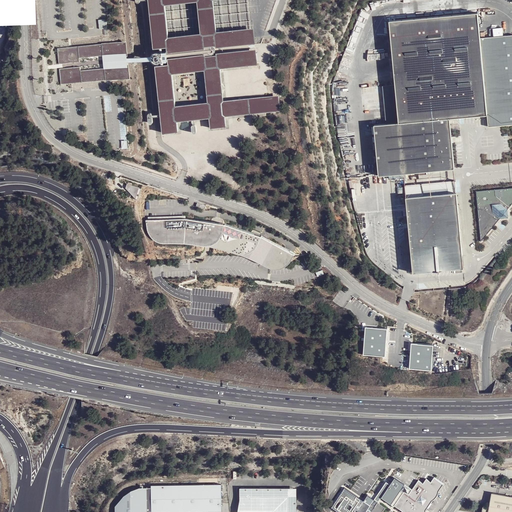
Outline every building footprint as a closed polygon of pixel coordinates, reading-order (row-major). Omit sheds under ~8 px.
[(213,23),(213,20),(211,3),(210,0),(144,0),(150,43),(162,44),(163,49),(252,42),(253,42),(253,38),(252,33),(251,26),(213,29),(213,23)] [(389,23),(394,86),(382,87),(386,126),(374,127),(378,177),(453,170),(449,120),(486,116),(487,128),(511,125),(511,35),(480,39),(477,14),(389,23)] [(99,29),(107,29),(106,20),(98,20),(99,29)] [(69,46),(55,48),(57,64),(58,63),(78,61),(77,53),(105,51),(106,59),(131,56),(129,41),(115,42),(69,46)] [(164,55),(164,61),(151,63),(159,131),(175,130),(174,119),(207,116),(208,126),(224,125),(223,115),(279,109),(277,93),(222,99),(218,67),(256,63),(254,48),(164,55)] [(79,75),(78,68),(59,70),(57,70),(58,85),(72,84),(133,78),(131,64),(131,63),(107,65),(107,73),(79,75)] [(119,122),(121,150),(128,149),(127,121),(119,122)] [(404,202),(456,198),(454,179),(403,184),(404,202)] [(139,189),(127,185),(126,189),(136,200),(139,189)] [(511,188),(476,191),(481,242),(511,203),(511,188)] [(456,198),(404,202),(411,278),(464,273),(456,198)] [(184,219),(147,221),(147,230),(148,233),(150,237),(154,240),(158,242),(167,241),(174,241),(183,241),(201,243),(221,247),(234,251),(248,257),(258,261),(269,266),(273,266),(277,266),(279,265),(282,263),(285,260),(290,253),(257,235),(222,224),(216,223),(184,219)] [(377,328),(368,328),(366,355),(387,357),(390,329),(377,328)] [(436,346),(414,345),(412,370),(434,372),(434,366),(436,346)] [(377,481),(371,491),(403,511),(424,511),(434,497),(443,484),(433,478),(430,482),(425,479),(424,480),(422,483),(417,480),(408,494),(387,480),(385,481),(381,478),(379,477),(377,481)] [(186,511),(209,511),(222,510),(222,484),(151,484),(151,487),(140,487),(131,490),(122,495),(115,506),(114,511),(186,511)] [(238,487),(236,511),(294,511),(295,488),(238,487)] [(344,487),(331,507),(338,511),(365,511),(370,505),(367,503),(344,487)] [(511,511),(511,496),(491,493),(490,499),(489,509),(483,508),(482,511),(511,511)]
